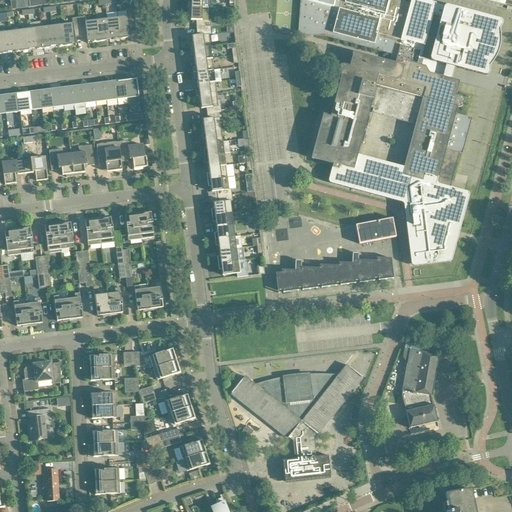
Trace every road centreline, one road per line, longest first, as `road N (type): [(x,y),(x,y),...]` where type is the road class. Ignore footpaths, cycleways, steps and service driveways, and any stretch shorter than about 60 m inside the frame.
road 1 (unclassified): [(511,450),(382,477),(368,431),(369,405),(408,309),(489,301)]
road 2 (residential): [(130,511),(239,470),(203,323)]
road 3 (residential): [(0,212),(187,187)]
road 4 (residential): [(0,81),(170,59)]
road 5 (residential): [(83,511),(75,340)]
road 6 (residential): [(20,511),(1,349)]
road 7 (residential): [(203,323),(187,187)]
road 8 (residential): [(75,340),(203,323)]
road 9 (residential): [(187,187),(170,59)]
